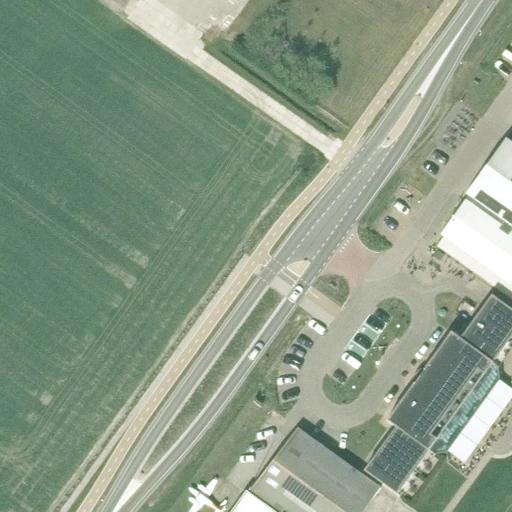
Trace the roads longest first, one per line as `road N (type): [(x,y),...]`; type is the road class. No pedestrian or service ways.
road 1 (unclassified): [(371,298),(312,382),(314,401),(330,419),(363,418),(428,324),(415,296),(378,293)]
road 2 (tertiary): [(116,511),(321,238)]
road 3 (unclassified): [(369,174),(162,30)]
road 4 (tertiary): [(369,174),(493,0)]
